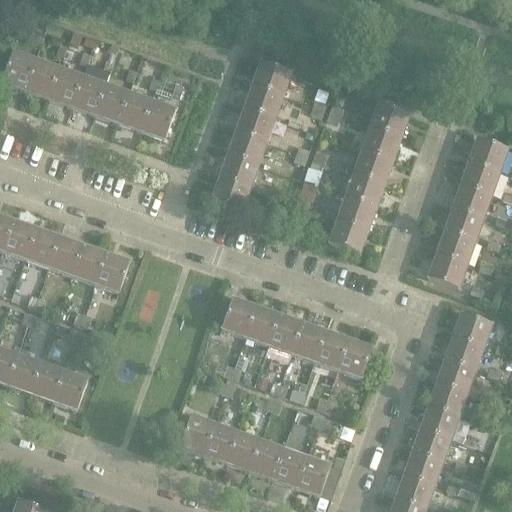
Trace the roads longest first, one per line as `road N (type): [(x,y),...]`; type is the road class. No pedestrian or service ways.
road 1 (residential): [(350,511),(415,324),(0,179)]
road 2 (residential): [(175,511),(0,449)]
